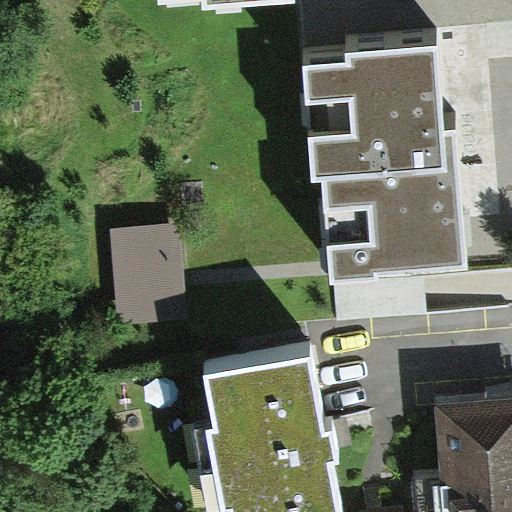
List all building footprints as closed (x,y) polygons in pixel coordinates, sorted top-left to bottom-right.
[(443,118),(437,32),(351,38),(352,47),(305,51),(313,162),(325,161),(332,259),(468,249),(458,116),(443,118)] [(181,223),(112,228),(119,322),(188,317),(181,223)] [(393,317),(394,283),(349,281),(348,316),(393,317)] [(317,413),(302,338),(200,359),(211,412),(205,413),(220,492),(227,490),(231,511),(332,511),(339,511),(326,443),(334,442),(328,411),(317,413)] [(511,511),(511,398),(432,405),(436,470),(413,474),(418,511),(511,511)]
